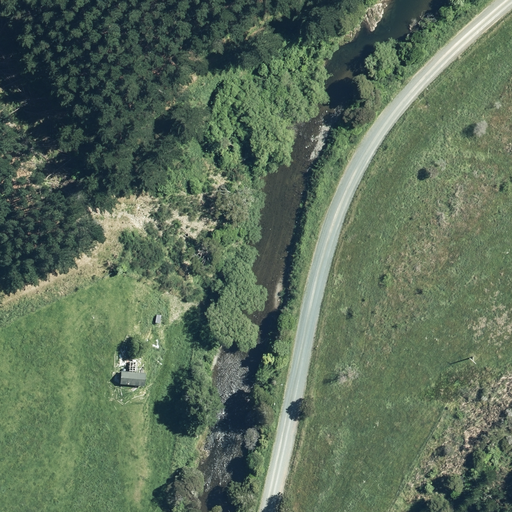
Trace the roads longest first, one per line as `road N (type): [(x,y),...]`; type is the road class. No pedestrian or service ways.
road 1 (unclassified): [(263,511),(335,200),(362,152),(511,7)]
road 2 (unclassified): [(300,0),(214,56),(173,100),(99,227),(0,302)]
